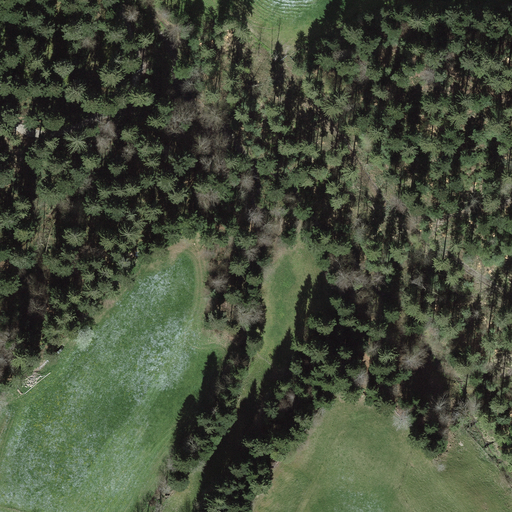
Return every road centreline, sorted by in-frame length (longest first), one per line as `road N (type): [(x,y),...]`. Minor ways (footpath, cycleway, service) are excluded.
road 1 (track): [(227,0),(287,69),(383,206),(511,298)]
road 2 (track): [(0,125),(31,130),(106,109),(128,70),(113,0)]
